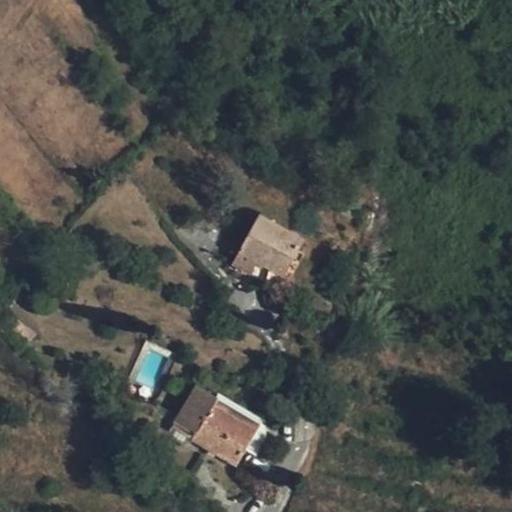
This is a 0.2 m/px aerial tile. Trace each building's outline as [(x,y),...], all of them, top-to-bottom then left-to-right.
[(240,250),(257,260),(290,277),(303,254),(297,251),(303,238),(259,214),(240,250)] [(251,274),(257,260),(240,250),(233,263),(251,274)] [(24,347),(36,332),(11,314),(1,329),(24,347)] [(214,404),(218,397),(196,384),(175,420),(195,433),(193,438),(234,464),(255,429),(214,404)] [(138,436),(159,451),(170,433),(149,420),(138,436)]
